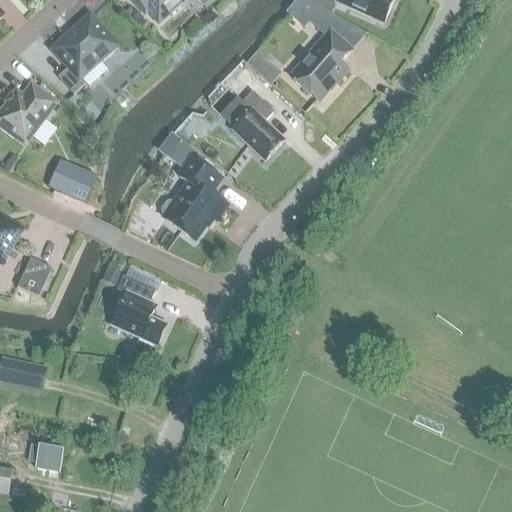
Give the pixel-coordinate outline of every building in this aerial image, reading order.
[(134,0),(132,2),(143,15),(146,12),(158,25),(168,16),(170,18),(182,7),(180,5),(186,0),(134,0)] [(338,0),(336,5),(383,26),(394,1),(393,0),(338,0)] [(115,49),(90,20),(53,53),(69,70),(58,80),(73,97),(85,86),(80,80),(115,49)] [(336,86),(348,73),(340,66),(352,52),(330,33),(317,47),(320,50),(292,82),(316,103),(333,84),(336,86)] [(257,55),(247,67),(258,76),(268,65),(257,55)] [(244,70),(237,77),(249,88),(256,80),(244,70)] [(23,101),(17,96),(0,118),(0,128),(24,146),(54,106),(31,89),(23,101)] [(264,164),(284,143),(264,125),(274,115),(252,94),(242,104),(251,113),(232,133),(264,164)] [(216,223),(227,207),(210,195),(221,181),(192,161),(179,180),(189,187),(175,206),(172,204),(166,205),(161,212),(162,218),(165,220),(164,222),(193,243),(210,219),(216,223)] [(95,180),(60,164),(48,191),(83,206),(95,180)] [(0,265),(1,266),(20,233),(0,221),(0,265)] [(31,263),(18,290),(39,300),(52,272),(31,263)] [(117,291),(123,278),(108,272),(102,285),(117,291)] [(126,297),(112,328),(156,349),(166,328),(150,321),(156,309),(149,306),(155,293),(123,278),(117,291),(116,292),(126,297)] [(1,361),(0,364),(0,386),(41,394),(45,369),(1,361)] [(63,454),(31,448),(28,464),(36,465),(35,471),(59,476),(63,454)] [(0,496),(7,498),(11,474),(0,472),(0,496)]
